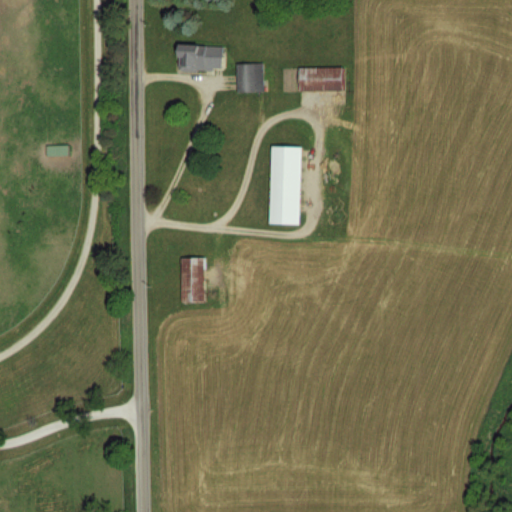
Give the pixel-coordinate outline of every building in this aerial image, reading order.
[(223,44),(180,45),(181,70),(224,69),(223,44)] [(264,62),(238,62),(238,91),(264,91),(264,62)] [(300,90),(344,90),(344,66),(300,66),(300,90)] [(69,154),(69,144),(47,144),(47,154),(69,154)] [(272,223),(302,223),(303,146),(272,145),(272,223)] [(183,300),(207,300),(207,256),(183,256),(183,300)]
